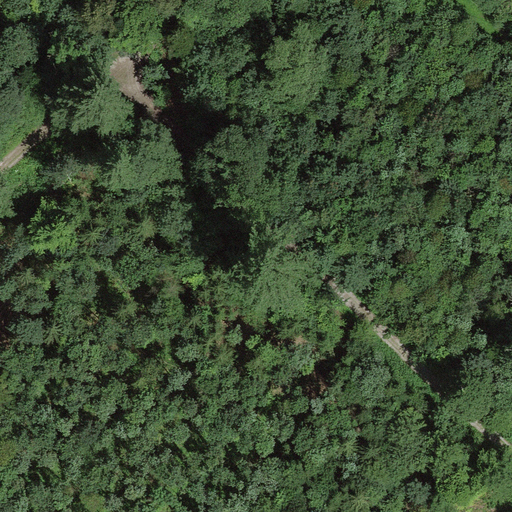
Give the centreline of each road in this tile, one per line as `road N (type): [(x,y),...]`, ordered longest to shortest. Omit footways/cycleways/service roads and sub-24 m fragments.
road 1 (track): [(136,39),(147,98),(511,449)]
road 2 (track): [(179,0),(0,165)]
